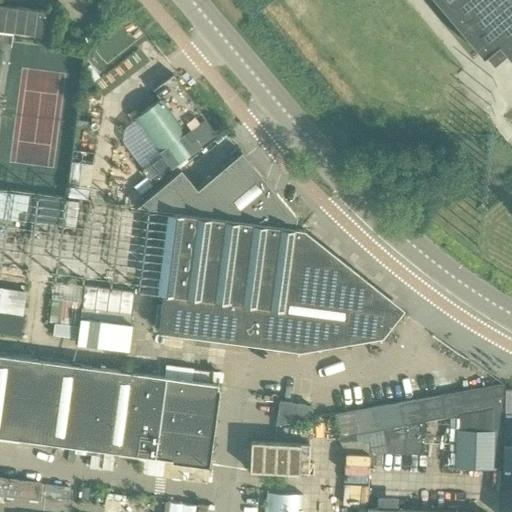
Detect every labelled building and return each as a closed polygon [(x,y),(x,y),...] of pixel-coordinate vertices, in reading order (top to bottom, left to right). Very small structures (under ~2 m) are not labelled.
[(511,0),(436,0),(480,52),(479,53),(480,54),(483,51),(486,55),(501,56),(505,53),(508,56),(509,56),(508,55),(511,51),(511,0)] [(45,11),(14,7),(0,4),(0,30),(42,35),(45,11)] [(170,167),(216,134),(209,125),(172,74),(151,89),(159,99),(134,117),(160,153),(140,169),(146,177),(167,162),(170,167)] [(302,227),(301,227),(296,227),(296,226),(296,225),(294,225),(295,216),(240,151),(196,188),(179,168),(155,189),(136,205),(136,206),(138,206),(173,210),(171,225),(158,329),(297,348),(379,334),(402,306),(302,227)] [(71,162),(68,186),(78,187),(81,163),(71,162)] [(0,217),(24,220),(27,195),(0,191),(0,217)] [(60,223),(63,200),(27,196),(24,218),(60,223)] [(63,218),(62,224),(74,226),(77,202),(66,201),(63,218)] [(80,302),(77,326),(76,337),(75,342),(126,349),(129,322),(133,291),(82,285),(81,295),(80,302)] [(0,287),(0,289),(0,311),(20,314),(23,291),(0,287)] [(48,322),(54,323),(77,326),(80,302),(61,299),(51,298),(48,322)] [(20,316),(0,313),(0,332),(17,335),(20,316)] [(52,334),(76,337),(77,326),(54,323),(52,334)] [(0,354),(0,395),(211,423),(217,383),(0,354)] [(334,414),(338,434),(338,437),(448,417),(501,408),(502,387),(502,384),(334,414)] [(211,423),(0,395),(0,436),(206,464),(211,423)] [(279,401),(276,424),(309,418),(311,406),(279,401)] [(501,408),(448,417),(446,467),(499,469),(501,408)] [(309,443),(249,441),(248,471),(308,473),(309,443)] [(0,494),(39,499),(40,487),(41,483),(0,477),(0,494)] [(67,499),(69,487),(62,486),(44,484),(42,494),(42,495),(50,496),(67,499)] [(300,511),(301,494),(269,492),(267,511),(300,511)] [(379,504),(397,505),(397,496),(379,495),(379,504)] [(204,511),(205,505),(166,500),(164,511),(204,511)]
